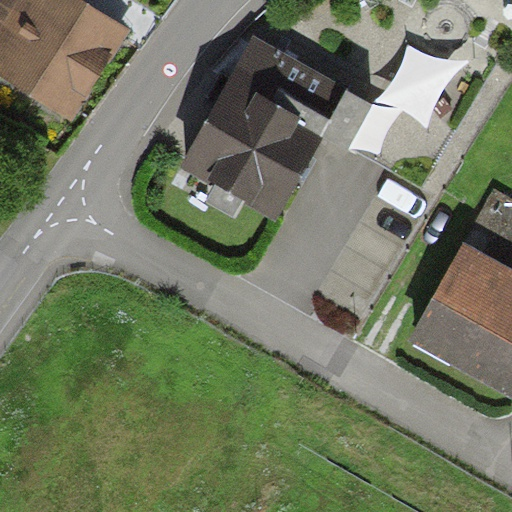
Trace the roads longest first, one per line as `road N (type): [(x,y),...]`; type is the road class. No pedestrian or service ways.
road 1 (residential): [(511,460),(58,201)]
road 2 (tertiary): [(58,201),(221,0)]
